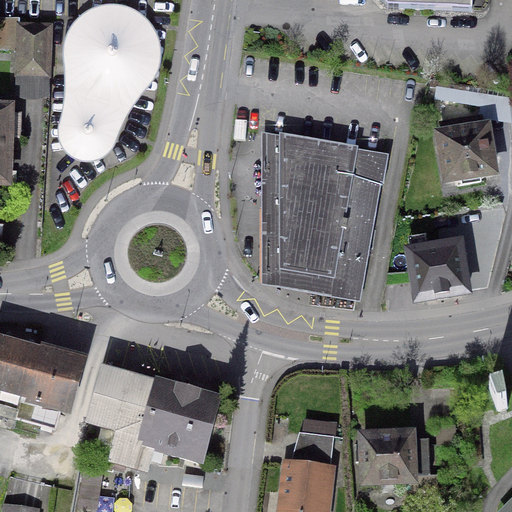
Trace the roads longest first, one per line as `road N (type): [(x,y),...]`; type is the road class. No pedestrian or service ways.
road 1 (unknown): [(200,84),(385,117),(396,161),(359,341)]
road 2 (secondary): [(268,326),(359,341),(511,322)]
road 3 (residential): [(130,302),(95,360),(71,456),(67,511)]
road 4 (secondary): [(214,0),(176,202)]
road 5 (residential): [(268,326),(232,511)]
road 6 (secondary): [(176,202),(140,200),(110,222),(105,275)]
